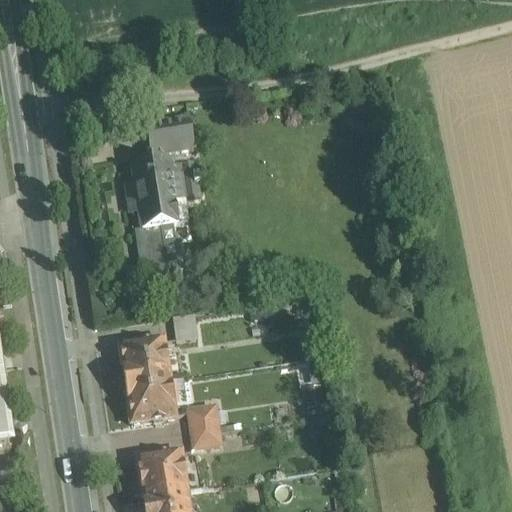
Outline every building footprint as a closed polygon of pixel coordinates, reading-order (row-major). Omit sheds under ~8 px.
[(189,123),(146,130),(151,160),(165,158),(194,153),(189,123)] [(165,158),(154,160),(156,167),(133,171),(136,188),(128,190),(132,218),(140,217),(143,233),(135,235),(143,286),(149,285),(164,283),(170,282),(161,231),(178,229),(178,227),(188,226),(183,196),(198,194),(197,188),(200,188),(199,180),(196,180),(194,168),(174,171),(175,177),(170,177),(168,165),(167,166),(165,158)] [(164,283),(149,285),(153,305),(168,303),(164,283)] [(194,319),(173,322),(176,346),(198,343),(194,319)] [(163,346),(151,348),(151,347),(141,348),(141,349),(131,351),(119,352),(121,364),(122,364),(126,391),(168,384),(166,370),(168,369),(166,359),(165,359),(163,346)] [(305,365),(304,385),(318,385),(318,365),(305,365)] [(0,377),(0,448),(10,447),(0,377)] [(168,384),(126,391),(130,418),(131,430),(143,428),(153,426),(153,427),(163,426),(162,425),(174,423),(172,409),(174,409),(172,399),(171,399),(168,384)] [(307,409),(324,407),(322,387),(305,389),(307,409)] [(215,412),(188,416),(192,440),(218,436),(215,412)] [(218,436),(192,440),(194,453),(220,449),(218,436)] [(168,460),(158,461),(158,462),(137,465),(138,469),(137,469),(139,482),(140,482),(143,504),(186,497),(184,482),(185,482),(183,472),(182,472),(180,459),(168,461),(168,460)] [(188,511),(186,497),(143,504),(144,511),(188,511)]
